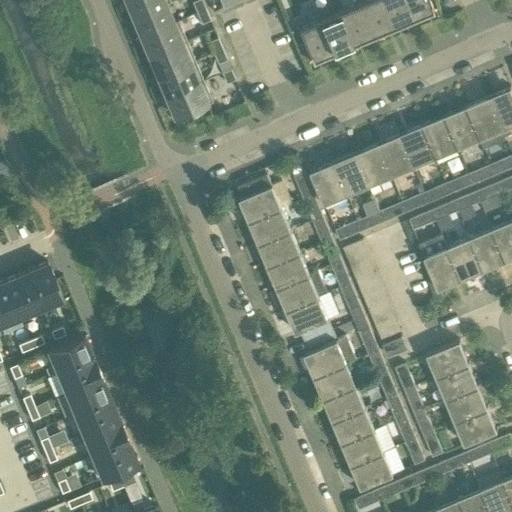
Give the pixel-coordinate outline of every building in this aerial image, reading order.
[(169,0),(126,0),(133,15),(166,1),(169,0)] [(205,7),(202,0),(191,0),(196,11),(205,7)] [(393,25),(382,0),(360,0),(359,1),(372,34),(393,25)] [(413,17),(405,0),(382,0),(393,25),(413,17)] [(429,0),(405,0),(413,17),(433,8),(429,0)] [(141,33),(173,20),(166,1),(133,15),(140,33),(141,33)] [(372,34),(359,1),(338,9),(352,42),(372,34)] [(210,18),(205,7),(196,11),(201,22),(210,18)] [(338,9),(320,17),(318,18),(332,51),(352,42),(338,9)] [(332,51),(318,18),(320,17),(318,13),(296,22),(312,59),(332,51)] [(149,54),(187,38),(178,18),(173,20),(141,33),(140,33),(149,54)] [(213,51),(222,47),(217,36),(208,40),(213,51)] [(158,74),(195,59),(187,38),(149,54),(158,74)] [(218,62),(227,58),(222,47),(213,51),(218,62)] [(167,94),(203,79),(195,59),(158,74),(166,94),(167,94)] [(235,77),(230,67),(221,70),(226,81),(235,77)] [(212,99),(203,79),(167,94),(166,94),(175,115),(212,99)] [(511,87),(511,85),(489,94),(505,134),(511,130),(511,129),(510,124),(511,122),(511,87)] [(489,94),(466,103),(480,136),(484,146),(507,137),(505,134),(489,94)] [(466,103),(444,112),(458,145),(480,136),(466,103)] [(444,112),(422,122),(436,155),(458,145),(444,112)] [(422,122),(400,131),(413,164),(436,155),(422,122)] [(400,131),(377,140),(391,173),(413,164),(400,131)] [(377,140),(355,150),(369,183),(391,173),(377,140)] [(355,150),(333,159),(347,192),(369,183),(355,150)] [(511,154),(490,163),(494,174),(511,166),(511,154)] [(0,158),(0,173),(12,169),(11,166),(6,156),(0,158)] [(333,159),(311,168),(324,201),(347,192),(333,159)] [(490,163),(468,173),(472,183),(494,174),(490,163)] [(305,170),(295,174),(350,308),(361,303),(305,170)] [(268,171),(238,184),(243,195),(240,196),(249,219),(282,205),(293,200),(284,177),(272,182),(268,171)] [(468,173),(446,182),(451,192),(472,183),(468,173)] [(511,174),(410,218),(414,228),(511,186),(511,174)] [(446,182),(424,191),(428,201),(451,192),(446,182)] [(424,191),(402,200),(406,211),(428,201),(424,191)] [(402,200),(379,210),(384,220),(406,211),(402,200)] [(282,205),(249,219),(259,241),(292,227),(282,205)] [(379,210),(357,219),(362,229),(384,220),(379,210)] [(511,217),(491,226),(505,259),(511,255),(511,217)] [(357,219),(336,228),(340,239),(362,229),(357,219)] [(491,226),(469,235),(483,268),(505,259),(491,226)] [(292,227),(259,241),(268,263),(301,250),(292,227)] [(442,233),(420,243),(438,287),(461,277),(447,245),(442,233)] [(469,235),(447,245),(461,277),(483,268),(469,235)] [(363,237),(342,246),(381,338),(402,329),(363,237)] [(301,250),(268,263),(278,286),(310,272),(301,250)] [(47,260),(25,269),(40,305),(62,295),(47,260)] [(331,268),(321,272),(328,291),(338,287),(331,268)] [(25,269),(4,278),(19,313),(40,305),(25,269)] [(310,272),(278,286),(287,308),(320,294),(310,272)] [(4,278),(0,279),(0,321),(19,313),(4,278)] [(320,294),(287,308),(296,330),(329,317),(320,294)] [(61,324),(50,329),(53,336),(65,332),(61,324)] [(369,325),(359,329),(369,351),(379,347),(369,325)] [(40,333),(29,338),(32,345),(43,341),(40,333)] [(54,362),(45,366),(48,373),(57,369),(93,354),(84,333),(48,347),(54,362)] [(309,349),(305,351),(314,373),(347,360),(356,356),(348,336),(347,334),(338,337),(309,349)] [(402,334),(382,342),(388,354),(407,346),(402,334)] [(29,338),(18,342),(21,350),(32,345),(29,338)] [(460,338),(427,352),(437,374),(469,361),(460,338)] [(379,347),(369,351),(415,462),(425,457),(379,347)] [(93,354),(57,369),(66,390),(102,376),(93,354)] [(347,360),(314,373),(324,396),(356,382),(347,360)] [(405,361),(395,366),(433,454),(443,450),(405,361)] [(469,361),(437,374),(446,397),(478,383),(469,361)] [(17,362),(9,365),(14,376),(21,373),(17,362)] [(102,376),(66,390),(75,411),(111,397),(102,376)] [(356,382),(324,396),(333,418),(366,404),(356,382)] [(478,383),(446,397),(455,419),(488,405),(478,383)] [(29,393),(22,396),(27,407),(34,404),(29,393)] [(111,397),(75,411),(84,432),(119,418),(111,397)] [(34,404),(27,407),(31,418),(39,415),(34,404)] [(366,404),(333,418),(342,440),(375,426),(366,404)] [(488,405),(455,419),(465,441),(497,428),(488,405)] [(119,418),(84,432),(92,453),(128,439),(119,418)] [(375,426),(342,440),(352,462),(384,449),(375,426)] [(511,435),(510,431),(354,496),(359,506),(511,442),(511,435)] [(47,435),(39,438),(44,449),(52,446),(47,435)] [(128,439),(92,453),(102,475),(137,461),(128,439)] [(52,446),(44,449),(49,460),(56,457),(52,446)] [(384,449),(352,462),(361,484),(394,471),(384,449)] [(131,472),(119,477),(122,484),(134,480),(131,472)] [(511,472),(503,476),(511,497),(511,472)] [(64,476),(57,479),(61,490),(69,487),(64,476)] [(511,497),(503,476),(481,486),(492,511),(509,511),(511,511),(511,497)] [(119,477),(108,481),(112,489),(122,484),(119,477)] [(492,511),(481,486),(459,495),(465,511),(492,511)] [(89,489),(77,494),(81,502),(92,497),(89,489)] [(77,494),(66,499),(69,506),(81,502),(77,494)] [(465,511),(459,495),(436,504),(439,511),(465,511)]
